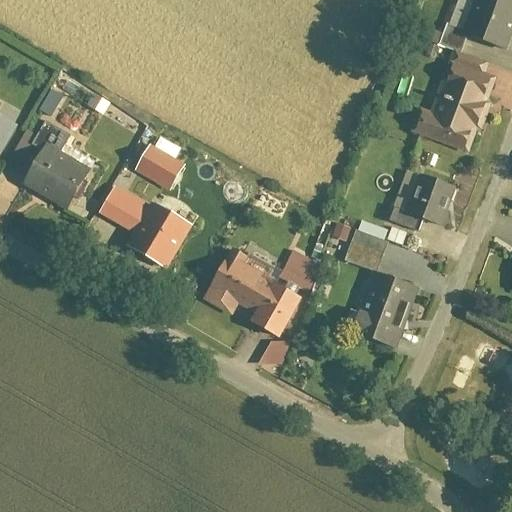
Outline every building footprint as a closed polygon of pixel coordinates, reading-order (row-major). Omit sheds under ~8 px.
[(511,45),(511,0),(483,0),(471,35),(511,49),(511,45)] [(501,82),(454,64),(426,136),(473,155),(501,82)] [(51,91),(40,112),(51,118),(62,97),(51,91)] [(0,158),(15,132),(0,122),(0,158)] [(172,193),(185,169),(150,150),(136,173),(172,193)] [(92,181),(45,155),(25,191),(72,216),(92,181)] [(461,190),(425,177),(412,213),(447,226),(461,190)] [(163,271),(187,227),(152,208),(128,253),(163,271)] [(359,223),(353,245),(382,254),(388,233),(359,223)] [(279,281),(310,294),(322,267),(291,253),(279,281)] [(234,256),(211,298),(288,341),(311,299),(234,256)] [(420,290),(380,276),(359,335),(399,349),(420,290)] [(285,368),(286,344),(265,343),(265,367),(285,368)]
